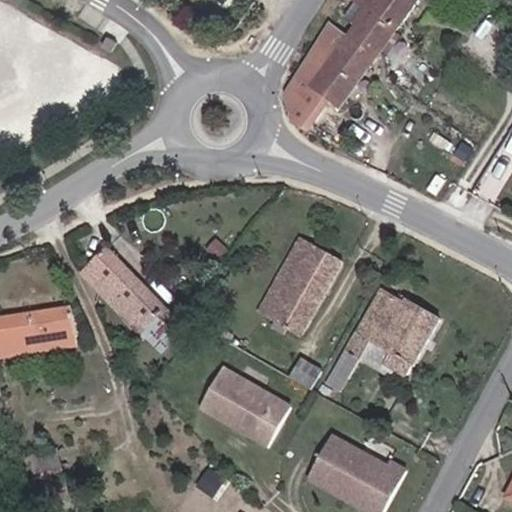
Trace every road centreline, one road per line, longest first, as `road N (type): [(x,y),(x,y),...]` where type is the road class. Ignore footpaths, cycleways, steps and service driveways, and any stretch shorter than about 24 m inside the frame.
road 1 (tertiary): [(258,140),(511,262)]
road 2 (tertiary): [(0,231),(178,136)]
road 3 (unclassified): [(511,368),(433,511)]
road 4 (unclassified): [(106,0),(153,29),(190,90)]
